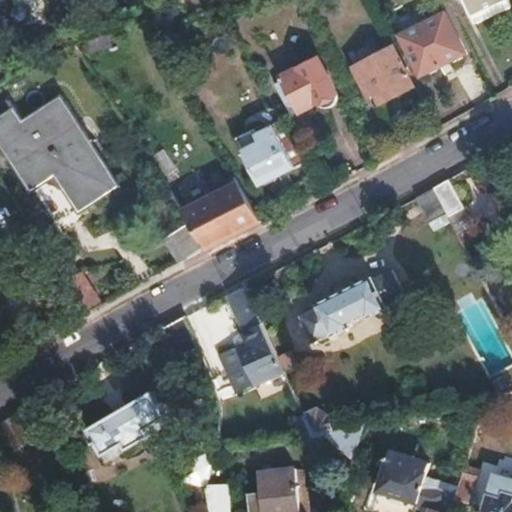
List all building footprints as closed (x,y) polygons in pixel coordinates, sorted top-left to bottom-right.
[(505,0),(464,0),(473,16),(505,0)] [(267,18),(263,6),(239,14),(243,25),(267,18)] [(421,76),(467,54),(447,12),(400,35),(421,76)] [(416,86),(397,47),(358,64),(367,83),(373,80),(383,102),(416,86)] [(335,91),(320,59),(284,78),(301,111),(319,102),(322,103),(325,104),(329,103),(333,101),(335,96),(335,91)] [(81,213),(120,187),(64,98),(26,123),(16,108),(0,117),(0,139),(34,191),(58,176),(81,213)] [(264,184),(305,162),(289,131),(284,122),(259,135),(256,129),(238,138),(264,184)] [(198,175),(177,143),(162,152),(183,185),(198,175)] [(254,226),(263,221),(237,178),(223,187),(226,192),(187,213),(193,223),(210,249),(254,226)] [(463,211),(448,183),(438,187),(433,190),(447,216),(457,235),(469,228),(460,212),(463,211)] [(447,216),(433,190),(415,199),(429,224),(447,216)] [(210,249),(193,223),(166,240),(182,263),(202,253),(210,249)] [(417,304),(404,277),(385,287),(376,270),(318,299),(327,316),(313,324),(325,350),(343,341),(345,345),(363,335),(362,332),(380,323),(383,326),(399,317),(399,314),(417,304)] [(102,302),(83,273),(68,283),(86,311),(102,302)] [(276,355),(244,287),(231,293),(225,297),(243,333),(241,334),(245,343),(221,354),(239,392),(284,371),(276,355)] [(201,358),(183,320),(182,321),(163,331),(178,359),(183,356),(189,369),(203,363),(202,360),(201,358)] [(167,421),(152,395),(87,430),(105,464),(150,439),(146,433),(167,421)] [(332,431),(327,420),(318,408),(305,414),(314,435),(329,431),(332,431)] [(31,442),(16,417),(2,426),(17,451),(31,442)] [(354,458),(364,424),(332,431),(329,431),(354,458)] [(422,487),(431,461),(392,449),(379,490),(417,503),(418,501),(432,505),(430,511),(450,511),(453,504),(458,487),(440,481),(437,491),(422,487)] [(213,472),(216,465),(209,454),(195,462),(200,473),(185,480),(209,487),(211,480),(213,472)] [(474,511),(479,498),(472,496),(480,469),(465,464),(458,487),(453,504),(450,511),(474,511)] [(231,511),(231,489),(236,470),(216,465),(213,472),(211,480),(209,487),(210,488),(212,502),(213,511),(231,511)] [(301,511),(298,469),(263,472),(265,491),(251,493),(253,511),(301,511)] [(511,511),(511,493),(492,488),(485,511),(511,511)]
